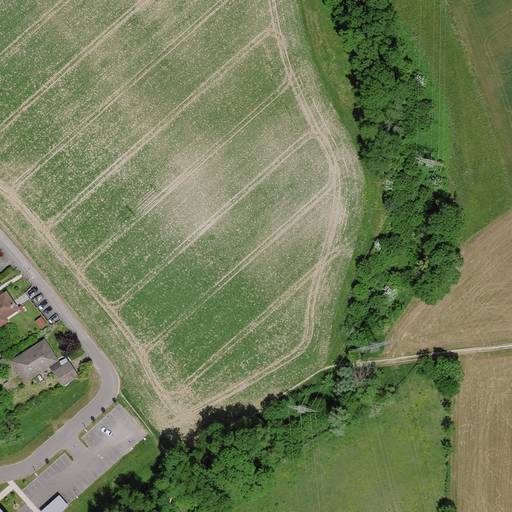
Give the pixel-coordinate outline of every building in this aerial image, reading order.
[(18,314),(7,297),(0,301),(0,325),(2,328),(7,325),(7,324),(6,322),(10,319),(18,314)] [(28,382),(52,366),(58,361),(46,344),(15,365),(28,382)] [(57,373),(63,369),(58,361),(52,366),(57,373)] [(71,364),(63,369),(57,373),(67,386),(80,377),(71,364)] [(41,511),(62,511),(69,506),(60,495),(41,511)]
